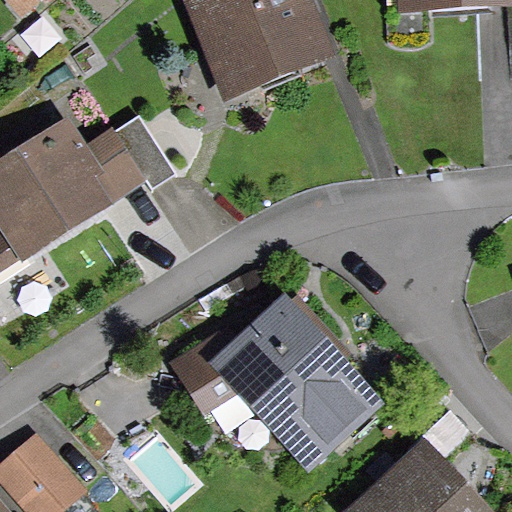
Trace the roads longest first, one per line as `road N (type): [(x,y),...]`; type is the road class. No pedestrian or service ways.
road 1 (residential): [(0,415),(276,237),(322,223)]
road 2 (residential): [(511,433),(322,223)]
road 3 (residential): [(322,223),(511,195)]
